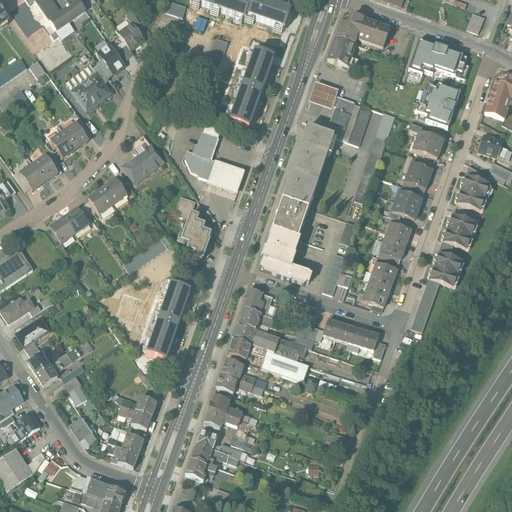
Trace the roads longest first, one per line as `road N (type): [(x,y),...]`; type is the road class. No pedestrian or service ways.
road 1 (residential): [(0,238),(68,195),(114,145),(162,27),(194,49)]
road 2 (residential): [(494,53),(397,328)]
road 3 (secondary): [(327,0),(233,273)]
road 4 (secondary): [(233,273),(153,492)]
road 5 (residential): [(0,339),(79,465),(153,492)]
road 6 (residential): [(397,328),(335,511)]
road 7 (motorway): [(511,364),(419,511)]
road 8 (residential): [(397,328),(233,273)]
road 9 (residential): [(337,0),(494,53)]
